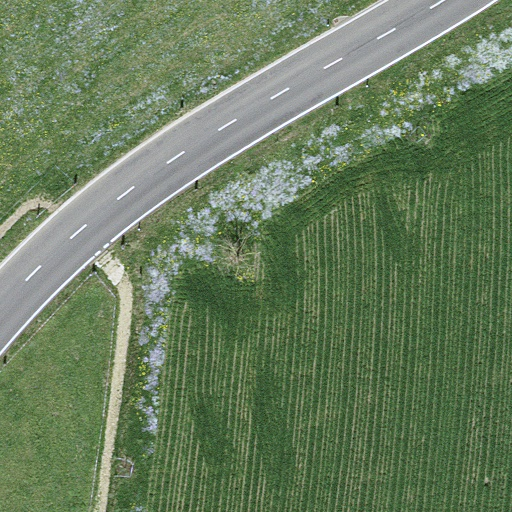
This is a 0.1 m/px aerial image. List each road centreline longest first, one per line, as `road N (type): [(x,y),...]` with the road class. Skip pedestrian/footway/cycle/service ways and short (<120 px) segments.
road 1 (secondary): [(0,311),(51,252),(126,191),(441,0)]
road 2 (track): [(99,511),(128,299),(122,274),(82,226)]
